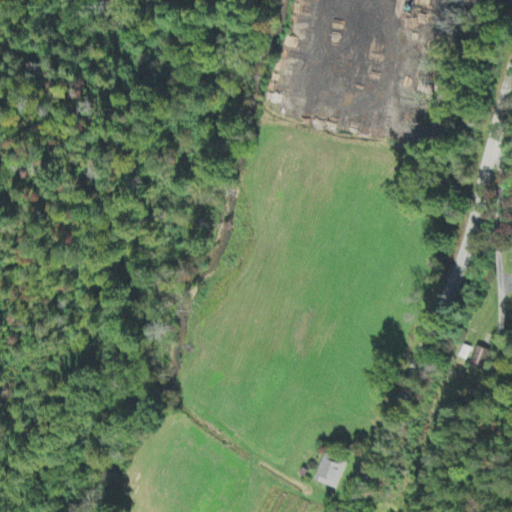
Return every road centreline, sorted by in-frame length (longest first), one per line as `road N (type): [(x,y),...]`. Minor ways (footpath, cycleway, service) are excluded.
road 1 (residential): [(343,511),(427,335),(511,79)]
road 2 (residential): [(496,140),(495,377),(454,432),(454,471),(483,499),(511,507)]
